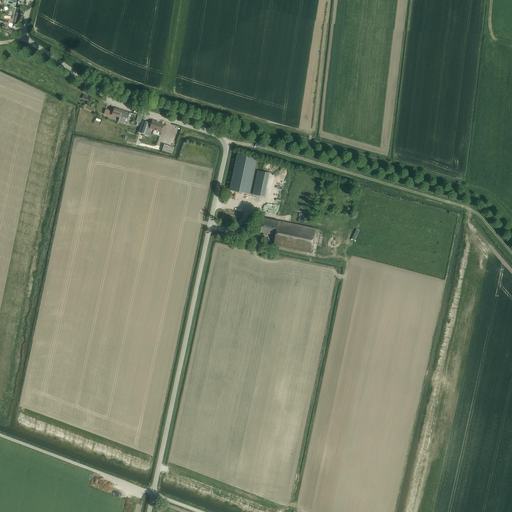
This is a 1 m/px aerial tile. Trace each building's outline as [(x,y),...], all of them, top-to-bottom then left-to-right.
[(15,8),(16,2),(7,0),(7,1),(3,0),(1,0),(1,3),(6,4),(10,5),(10,7),(9,7),(8,11),(12,12),(11,15),(16,16),(18,9),(15,8)] [(16,16),(11,15),(10,19),(8,19),(8,22),(0,20),(0,23),(2,24),(1,27),(7,29),(8,26),(12,27),(12,24),(14,24),(16,16)] [(87,105),(88,101),(86,101),(87,98),(83,96),(82,99),(81,98),(80,102),(87,105)] [(122,111),(114,108),(111,115),(118,117),(119,115),(120,116),(122,111)] [(131,117),(128,116),(129,113),(122,111),(120,116),(119,115),(118,117),(119,118),(118,122),(122,123),(123,121),(125,122),(126,118),(130,119),(131,117)] [(163,125),(157,123),(157,122),(152,121),(151,125),(148,124),(146,130),(150,131),(151,129),(160,132),(163,125)] [(230,190),(250,194),(257,160),(237,156),(230,190)] [(289,169),(265,161),(262,170),(286,178),(289,169)] [(253,195),(264,197),(270,174),(258,171),(253,195)] [(316,229),(264,219),(261,233),(276,236),(274,245),(311,253),(316,229)]
